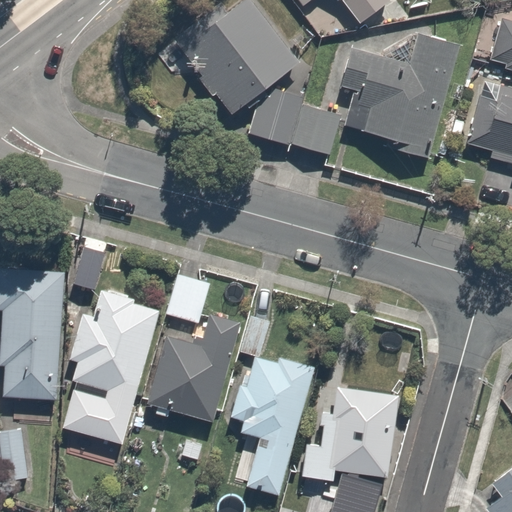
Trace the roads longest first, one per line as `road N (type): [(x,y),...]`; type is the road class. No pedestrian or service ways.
road 1 (residential): [(0,128),(62,162),(483,279)]
road 2 (residential): [(421,511),(483,279)]
